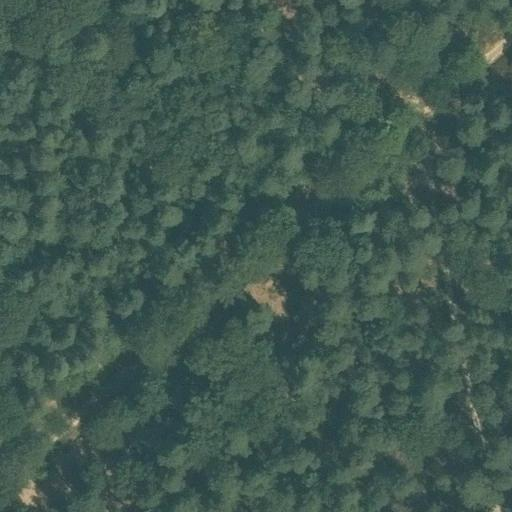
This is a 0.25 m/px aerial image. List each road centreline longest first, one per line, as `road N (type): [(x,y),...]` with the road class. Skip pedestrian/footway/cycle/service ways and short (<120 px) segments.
road 1 (track): [(511,41),(0,482)]
road 2 (track): [(384,0),(418,125),(493,511)]
